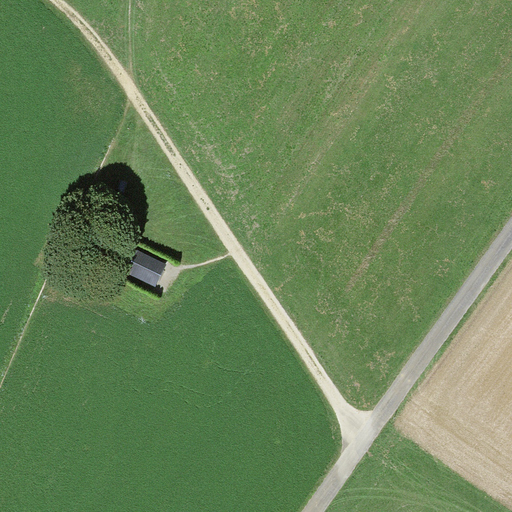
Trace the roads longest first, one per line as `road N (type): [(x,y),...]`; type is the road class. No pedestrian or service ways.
road 1 (track): [(362,436),(132,94),(41,0)]
road 2 (unclassified): [(511,226),(308,511)]
